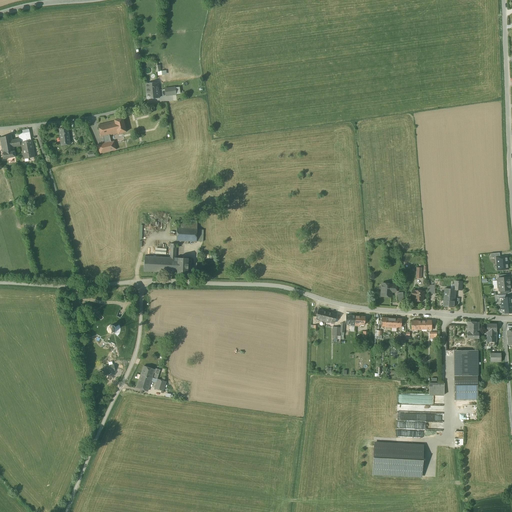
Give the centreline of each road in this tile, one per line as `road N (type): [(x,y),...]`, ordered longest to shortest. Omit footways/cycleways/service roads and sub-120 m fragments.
road 1 (unclassified): [(141,281),(269,283),(353,307),(511,319)]
road 2 (unclassified): [(67,511),(137,348),(141,281)]
road 3 (residential): [(511,194),(504,0)]
road 4 (residential): [(34,125),(84,286)]
